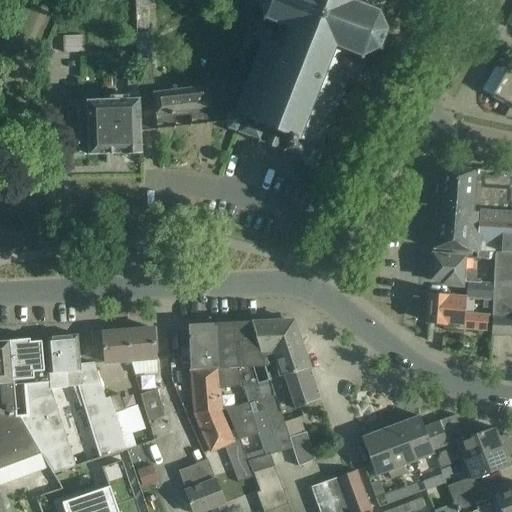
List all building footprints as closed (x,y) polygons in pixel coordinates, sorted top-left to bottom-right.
[(225,125),(227,130),(229,131),(234,133),(237,133),(238,133),(300,157),(300,162),(302,167),(304,168),(309,170),(312,170),(317,168),(319,166),(323,157),(321,156),(323,149),(325,149),(326,146),(322,145),(348,79),(352,80),(353,77),(358,75),(365,67),(364,58),(380,50),(382,47),(394,52),(400,38),(388,33),(388,30),(381,13),(386,0),(236,0),(242,2),(238,14),(250,18),(254,7),(259,9),(263,18),(257,24),(256,34),(261,43),(242,91),(234,111),(227,115),(226,117),(224,123),(225,125)] [(154,84),(147,33),(136,34),(138,86),(154,84)] [(84,53),(84,36),(63,37),(63,53),(84,53)] [(511,71),(508,70),(492,98),(509,108),(504,117),(511,119),(511,71)] [(234,111),(223,106),(234,105),(238,95),(237,83),(208,86),(208,85),(149,91),(152,114),(154,130),(174,128),(172,112),(188,110),(189,121),(202,120),(203,125),(224,123),(226,117),(227,115),(234,111)] [(139,99),(67,102),(69,154),(89,154),(89,155),(124,154),(124,155),(141,154),(139,99)] [(473,213),(496,215),(497,205),(511,206),(511,173),(485,170),(485,176),(477,175),(477,170),(445,167),(442,181),(439,181),(436,210),(473,214),(473,213)] [(496,215),(493,253),(495,253),(511,252),(511,206),(497,205),(496,215)] [(493,253),(496,215),(473,213),(473,214),(436,210),(433,250),(477,253),(493,253)] [(511,252),(495,253),(494,284),(493,284),(492,301),(493,301),(491,335),(511,335),(511,252)] [(465,299),(492,301),(493,284),(479,283),(480,280),(475,280),(475,271),(465,270),(466,257),(433,254),(431,280),(442,281),(441,288),(462,289),(462,285),(466,286),(465,299)] [(464,299),(429,296),(427,322),(445,324),(445,323),(459,324),(459,328),(487,330),(488,316),(463,314),(464,299)] [(239,370),(248,399),(253,414),(252,415),(265,457),(294,448),(291,438),(289,439),(283,423),(280,413),(282,412),(277,397),(275,398),(269,380),(309,368),(295,325),(289,321),(236,324),(239,370)] [(216,325),(219,367),(220,387),(240,386),(239,370),(236,324),(216,325)] [(254,473),(250,465),(241,439),(235,441),(222,410),(220,387),(219,367),(216,325),(188,326),(189,348),(180,348),(181,362),(192,362),(195,411),(195,413),(212,451),(223,446),(238,484),(255,477),(254,473)] [(135,376),(157,374),(153,329),(129,331),(131,361),(132,362),(135,376)] [(105,363),(131,361),(129,331),(102,333),(105,363)] [(26,417),(20,417),(41,454),(53,474),(75,465),(51,390),(79,388),(92,432),(100,456),(125,448),(114,414),(115,413),(109,398),(105,399),(100,383),(94,363),(80,365),(77,335),(46,338),(48,361),(49,385),(37,386),(24,387),(26,417)] [(28,339),(11,341),(14,371),(14,386),(24,385),(24,387),(37,386),(49,385),(48,361),(46,338),(28,339)] [(0,469),(22,461),(41,454),(20,417),(17,414),(16,400),(15,400),(14,386),(14,371),(11,341),(0,341),(0,469)] [(320,399),(309,368),(269,380),(275,398),(277,397),(282,412),(288,410),(289,412),(301,407),(301,405),(320,399)] [(165,418),(158,391),(141,396),(149,423),(165,418)] [(109,398),(115,413),(124,410),(119,394),(109,398)] [(247,456),(254,473),(274,468),(269,455),(265,457),(252,415),(253,414),(248,399),(233,404),(225,405),(234,425),(238,430),(241,439),(247,456)] [(127,449),(137,446),(132,433),(145,429),(137,406),(124,410),(115,413),(127,449)] [(398,416),(415,461),(434,453),(433,451),(449,445),(440,421),(424,427),(420,417),(410,420),(407,412),(398,416)] [(440,421),(449,445),(458,442),(465,461),(509,444),(506,435),(498,438),(494,428),(464,439),(455,415),(440,421)] [(398,416),(379,423),(383,434),(396,468),(399,476),(406,473),(404,465),(415,461),(398,416)] [(299,418),(283,423),(289,439),(291,438),(304,434),(299,418)] [(379,423),(359,431),(376,476),(388,471),(391,479),(399,476),(396,468),(383,434),(379,423)] [(291,438),(294,448),(300,466),(315,460),(306,433),(304,434),(291,438)] [(449,494),(475,485),(473,481),(509,467),(505,457),(511,454),(511,450),(509,444),(465,461),(471,477),(448,486),(451,493),(449,494)] [(109,486),(59,503),(62,511),(140,511),(122,460),(102,467),(109,486)] [(228,511),(209,460),(207,461),(179,471),(194,511),(204,511),(211,510),(211,511),(228,511)] [(151,466),(136,471),(142,486),(156,481),(151,466)] [(274,468),(254,473),(255,477),(261,491),(257,493),(264,511),(289,511),(287,505),(288,505),(274,468)] [(338,478),(350,511),(366,511),(371,510),(356,472),(338,478)] [(445,483),(442,475),(423,481),(426,490),(445,483)] [(350,511),(338,478),(312,487),(320,511),(350,511)] [(417,484),(401,490),(404,498),(420,492),(417,484)] [(511,511),(511,489),(481,501),(475,485),(449,494),(456,511),(475,505),(477,510),(472,511),(511,511)] [(404,498),(401,490),(385,496),(388,504),(404,498)] [(422,498),(409,503),(406,504),(408,511),(410,511),(425,506),(422,498)]
